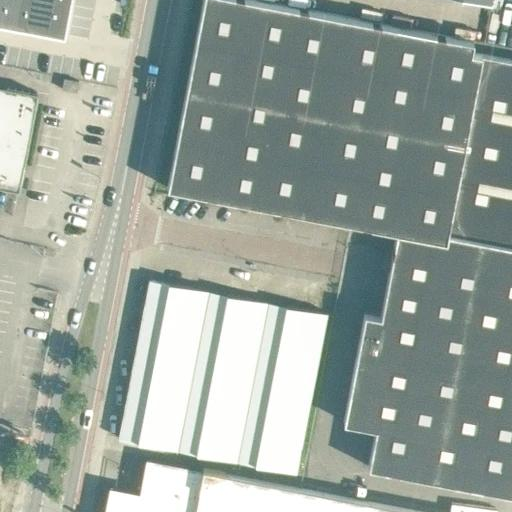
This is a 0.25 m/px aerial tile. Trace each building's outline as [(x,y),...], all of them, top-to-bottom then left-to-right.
[(0,0),(0,22),(63,35),(70,0),(0,0)] [(436,234),(472,51),(471,51),(473,40),(267,0),(202,0),(167,187),(344,219),(397,231),(435,238),(436,234)] [(511,58),(472,51),(436,234),(511,249),(511,58)] [(77,91),(79,80),(64,77),(61,88),(77,91)] [(0,185),(18,189),(37,92),(0,84),(0,185)] [(511,249),(436,234),(435,238),(397,231),(380,315),(363,312),(342,421),(375,427),(367,465),(511,493),(511,249)] [(232,459),(264,300),(150,278),(119,437),(232,459)] [(297,472),(327,312),(320,311),(321,308),(314,307),(314,309),(264,300),(232,459),(297,472)] [(429,511),(147,457),(141,491),(110,485),(104,511),(429,511)]
